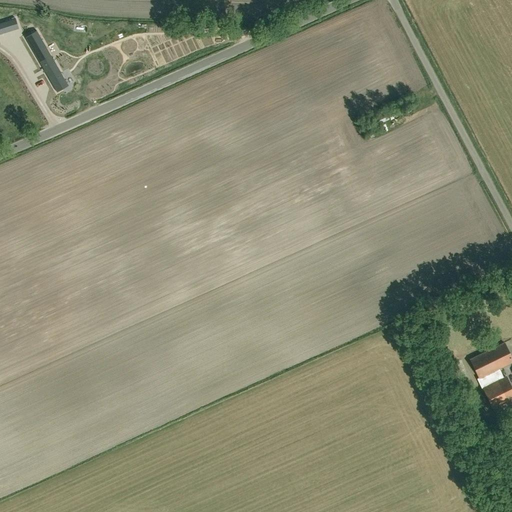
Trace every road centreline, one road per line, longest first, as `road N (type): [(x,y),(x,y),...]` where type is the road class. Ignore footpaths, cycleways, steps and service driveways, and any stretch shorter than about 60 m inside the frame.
road 1 (tertiary): [(0,154),(353,0)]
road 2 (unclassified): [(511,231),(391,0)]
